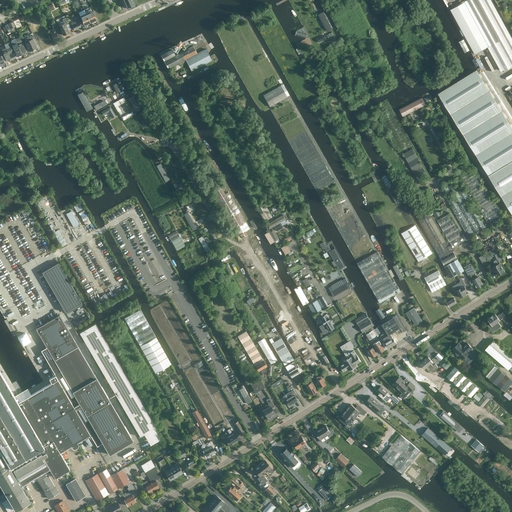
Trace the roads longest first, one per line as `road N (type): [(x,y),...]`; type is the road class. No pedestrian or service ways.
road 1 (tertiary): [(148,511),(511,282)]
road 2 (unknown): [(24,324),(100,459)]
road 3 (unknown): [(374,369),(297,247)]
road 4 (unclassified): [(0,75),(117,21)]
